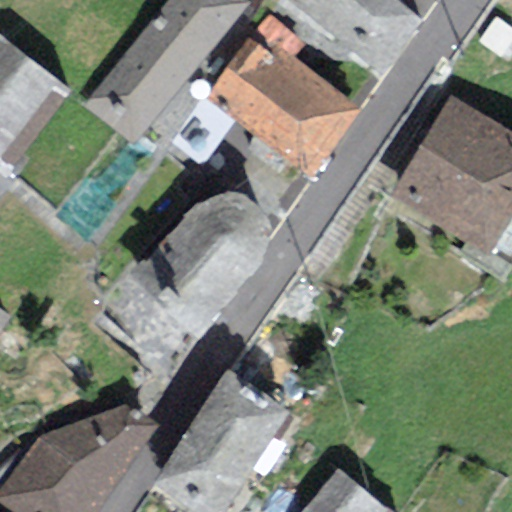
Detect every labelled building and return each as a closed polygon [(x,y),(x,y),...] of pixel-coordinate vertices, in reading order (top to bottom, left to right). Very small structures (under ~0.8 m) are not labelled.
[(168,0),(81,104),(132,146),(250,4),(245,0),(168,0)] [(245,0),(250,4),(256,11),(262,0),(245,0)] [(282,0),(379,76),(421,23),(396,0),(282,0)] [(204,99),(313,178),(363,110),(292,59),(304,44),(267,15),(204,99)] [(0,37),(0,165),(7,171),(68,87),(0,37)] [(511,214),(511,133),(448,95),(387,194),(487,255),(511,214)] [(200,341),(250,273),(261,262),(267,246),(271,229),(269,216),(259,204),(248,197),(234,196),(212,199),(197,207),(184,221),(127,274),(200,341)] [(0,332),(10,318),(0,310),(0,332)] [(227,370),(151,488),(188,511),(224,511),(290,410),(227,370)] [(0,491),(0,505),(10,511),(96,511),(156,423),(125,405),(39,435),(0,491)] [(385,511),(337,471),(303,511),(385,511)]
